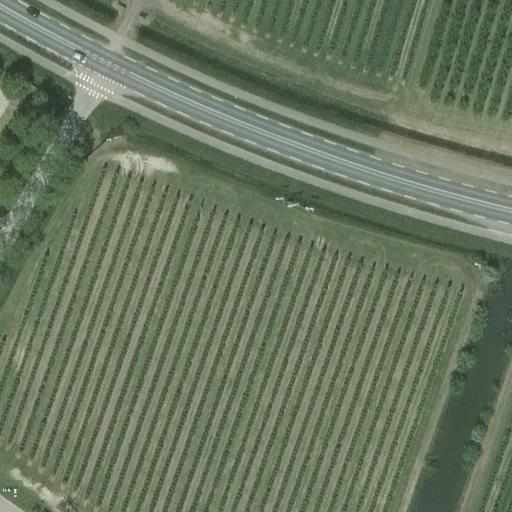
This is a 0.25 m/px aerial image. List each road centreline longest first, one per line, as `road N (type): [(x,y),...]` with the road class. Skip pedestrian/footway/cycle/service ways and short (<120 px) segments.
road 1 (primary): [(511,211),(316,153),(106,63)]
road 2 (unclassified): [(0,244),(106,63)]
road 3 (primary): [(106,63),(0,6)]
